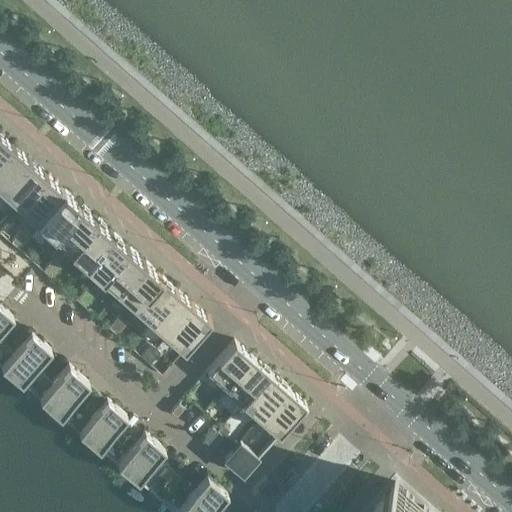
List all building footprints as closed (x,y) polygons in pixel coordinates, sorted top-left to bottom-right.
[(0,161),(14,146),(0,133),(0,161)] [(3,191),(31,160),(14,146),(0,161),(0,188),(2,190),(3,191)] [(20,205),(47,174),(31,160),(3,191),(2,190),(0,193),(0,194),(17,210),(20,206),(20,205)] [(36,220),(63,189),(48,175),(47,174),(20,205),(20,206),(36,220)] [(52,234),(80,203),(64,190),(63,189),(36,220),(52,234)] [(68,248),(96,217),(87,209),(89,207),(82,202),(80,204),(80,203),(52,234),(68,248)] [(85,263),(112,231),(103,223),(105,221),(99,216),(97,218),(96,217),(68,248),(85,263)] [(20,229),(15,235),(24,242),(29,236),(20,229)] [(101,277),(128,246),(119,238),(121,236),(115,230),(113,232),(112,231),(85,263),(101,277)] [(19,248),(24,242),(15,235),(10,241),(19,248)] [(117,291),(144,260),(129,247),(128,246),(101,277),(117,291)] [(53,257),(48,263),(57,271),(62,265),(53,257)] [(133,305),(161,274),(145,261),(144,260),(117,291),(133,305)] [(51,277),(57,271),(48,263),(42,269),(51,277)] [(150,320),(177,288),(168,280),(170,278),(164,273),(162,275),(161,274),(133,305),(129,308),(147,324),(150,320)] [(85,286),(80,292),(89,300),(94,294),(85,286)] [(166,334),(193,303),(177,288),(150,320),(166,334)] [(84,306),(89,300),(80,292),(75,298),(84,306)] [(0,327),(12,313),(0,302),(0,327)] [(183,349),(210,318),(193,303),(166,334),(183,349)] [(118,314),(113,320),(122,328),(127,322),(118,314)] [(116,334),(122,328),(113,320),(107,326),(116,334)] [(0,363),(0,364),(20,381),(50,347),(30,329),(13,348),(8,354),(0,363)] [(224,385),(252,354),(233,338),(206,369),(224,384),(224,385)] [(13,348),(4,340),(0,345),(0,347),(8,354),(13,348)] [(150,342),(145,348),(154,356),(159,350),(150,342)] [(149,362),(154,356),(145,348),(140,354),(149,362)] [(242,400),(269,369),(267,367),(269,365),(262,360),(260,362),(252,354),(224,385),(224,384),(220,388),(239,405),(243,401),(242,400)] [(38,396),(59,413),(88,380),(68,362),(51,381),(46,387),(38,396)] [(259,416),(287,385),(284,382),(286,380),(280,375),(278,377),(269,369),(242,400),(243,401),(259,416)] [(51,381),(42,373),(37,379),(46,387),(51,381)] [(305,401),(287,385),(259,416),(278,432),(305,401)] [(77,428),(98,445),(126,413),(106,396),(97,406),(89,415),(77,428)] [(89,415),(97,406),(91,400),(83,409),(89,415)] [(184,407),(178,401),(170,410),(176,416),(184,407)] [(212,426),(206,432),(215,440),(221,434),(212,426)] [(164,447),(144,429),(135,439),(127,448),(116,461),(136,478),(164,447)] [(210,446),(215,440),(206,432),(201,438),(210,446)] [(127,448),(135,439),(128,434),(121,443),(127,448)] [(242,473),(258,455),(239,439),(223,457),(242,473)] [(166,480),(174,471),(168,465),(160,474),(166,480)] [(180,476),(174,471),(166,480),(172,485),(180,476)] [(177,511),(207,511),(227,491),(206,473),(174,509),(177,511)] [(430,511),(395,481),(367,511),(430,511)]
